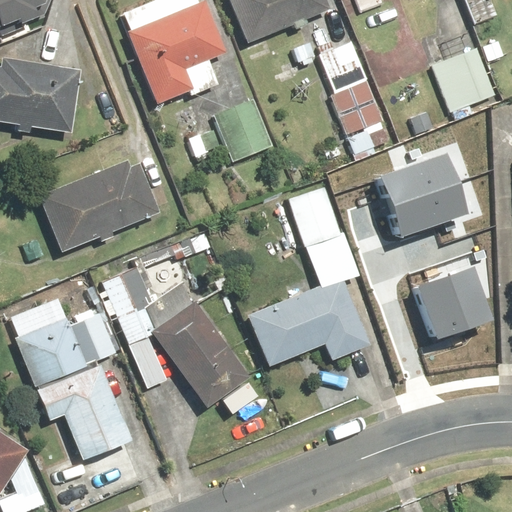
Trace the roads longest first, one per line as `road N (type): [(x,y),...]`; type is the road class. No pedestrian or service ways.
road 1 (residential): [(234,511),(406,441),(511,423)]
road 2 (unknown): [(93,0),(144,149)]
